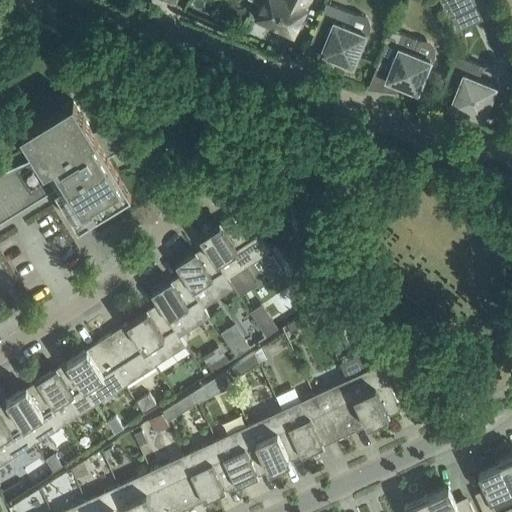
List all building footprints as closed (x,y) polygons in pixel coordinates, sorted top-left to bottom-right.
[(255,0),(263,4),(257,16),(294,34),(306,8),(309,0),(255,0)] [(477,5),(475,0),(441,0),(449,18),(477,5)] [(321,52),(354,65),(367,33),(349,26),(354,14),(355,14),(355,13),(327,2),(312,39),(325,44),(321,52)] [(386,78),(419,91),(432,59),(414,52),(418,40),(420,41),(420,39),(391,28),(376,65),(389,71),(386,78)] [(451,105),(483,118),(496,85),(479,78),(483,66),(485,67),(485,66),(456,54),(441,92),(454,97),(451,105)] [(432,70),(428,82),(442,88),(447,76),(432,70)] [(109,156),(110,155),(138,139),(125,117),(94,131),(74,99),(22,132),(37,156),(56,188),(79,226),(132,193),(109,156)] [(0,223),(56,188),(37,156),(0,172),(0,223)] [(228,276),(229,276),(235,286),(239,292),(256,282),(245,266),(271,249),(272,248),(257,233),(256,234),(257,234),(248,240),(232,215),(221,222),(221,221),(200,234),(207,244),(228,276)] [(235,286),(229,276),(228,276),(207,244),(197,251),(196,250),(176,263),(183,273),(204,305),(205,305),(235,286)] [(211,315),(205,305),(204,305),(183,273),(172,279),(152,292),(186,344),(180,334),(211,315)] [(305,275),(301,279),(310,288),(314,284),(305,275)] [(156,363),(186,344),(152,292),(158,302),(148,308),(128,321),(156,364),(157,364),(156,363)] [(326,298),(312,307),(318,316),(336,308),(326,298)] [(262,301),(249,309),(266,335),(278,326),(262,301)] [(299,316),(288,323),(291,328),(293,330),(304,323),(299,316)] [(126,383),(156,364),(128,321),(128,322),(98,341),(126,383)] [(227,328),(221,331),(236,355),(250,346),(245,339),(235,323),(227,328)] [(95,403),(126,383),(98,341),(68,360),(95,403)] [(260,361),(255,351),(232,365),(237,376),(260,361)] [(65,422),(95,403),(68,360),(38,379),(65,422)] [(347,378),(368,424),(402,408),(380,362),(347,378)] [(336,439),(368,424),(347,378),(314,393),(336,439)] [(35,442),(65,422),(38,379),(7,399),(35,442)] [(207,384),(195,391),(199,401),(212,395),(207,384)] [(282,404),(298,397),(294,387),(278,394),(282,404)] [(195,391),(180,401),(183,408),(189,408),(199,401),(195,391)] [(144,411),(157,403),(149,392),(137,400),(144,411)] [(303,454),(336,439),(314,393),(282,408),(303,454)] [(0,463),(35,442),(7,399),(0,403),(0,463)] [(270,469),(303,454),(282,408),(249,423),(270,469)] [(163,412),(149,420),(153,426),(154,427),(158,428),(163,429),(170,425),(163,412)] [(116,415),(107,421),(115,433),(124,427),(116,415)] [(237,484),(270,469),(249,423),(216,438),(237,484)] [(143,429),(135,433),(140,444),(148,441),(143,429)] [(205,499),(237,484),(216,438),(184,453),(205,499)] [(113,446),(104,451),(109,461),(118,456),(113,446)] [(55,451),(45,457),(53,470),(63,464),(55,451)] [(170,511),(177,511),(205,499),(184,453),(151,468),(170,511)] [(511,454),(500,460),(511,485),(511,454)] [(489,493),(477,498),(483,511),(511,511),(511,485),(500,460),(499,460),(500,462),(479,471),(489,493)] [(131,511),(170,511),(151,468),(118,483),(131,511)] [(91,511),(131,511),(118,483),(86,499),(91,511)] [(475,511),(470,501),(459,506),(449,485),(428,495),(427,493),(426,494),(434,511),(475,511)] [(434,511),(426,494),(405,504),(408,511),(434,511)] [(91,511),(86,499),(56,511),(91,511)]
